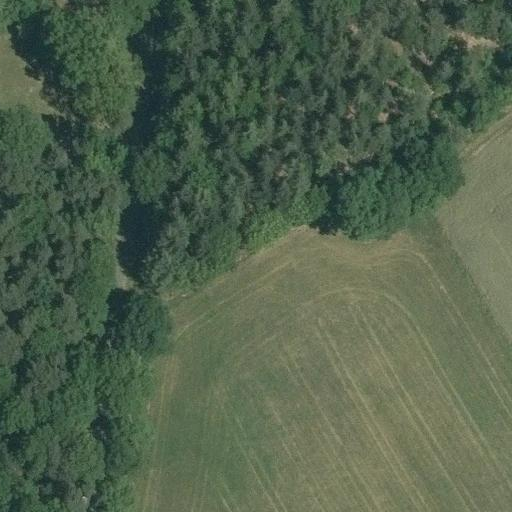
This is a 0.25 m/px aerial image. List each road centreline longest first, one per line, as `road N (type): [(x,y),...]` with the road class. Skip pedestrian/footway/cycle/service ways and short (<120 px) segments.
road 1 (unclassified): [(95,511),(137,124)]
road 2 (unclassified): [(0,149),(137,124)]
road 3 (unclassified): [(137,124),(151,0)]
